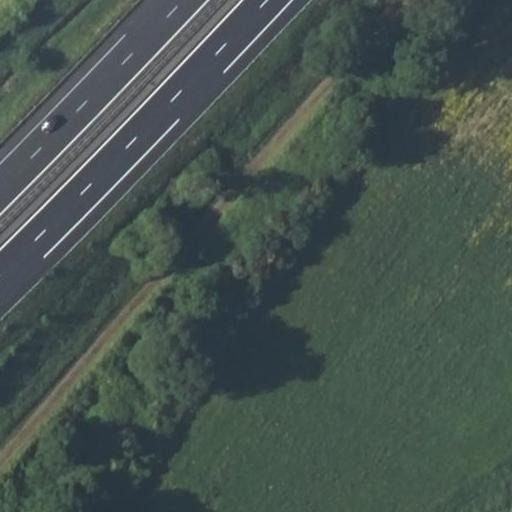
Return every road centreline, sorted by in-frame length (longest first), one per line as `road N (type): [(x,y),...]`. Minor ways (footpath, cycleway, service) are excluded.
road 1 (motorway): [(0,274),(266,0)]
road 2 (motorway): [(184,0),(0,189)]
